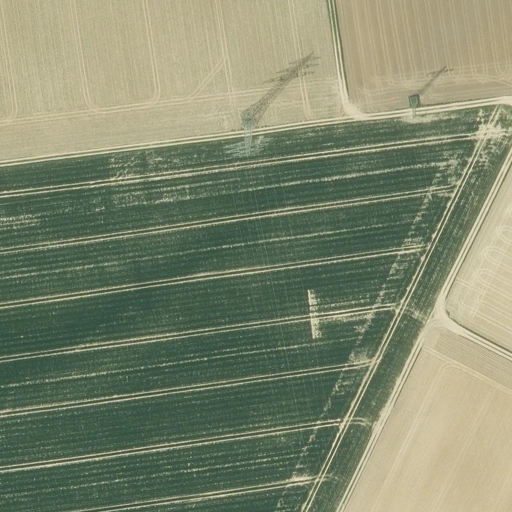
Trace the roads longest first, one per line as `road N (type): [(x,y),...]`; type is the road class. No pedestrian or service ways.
road 1 (track): [(511,100),(0,165)]
road 2 (track): [(511,359),(432,316),(339,511)]
road 3 (track): [(432,316),(511,150)]
road 4 (track): [(347,121),(329,0)]
